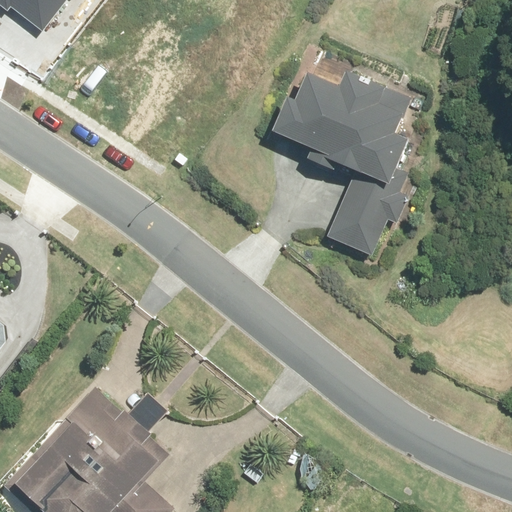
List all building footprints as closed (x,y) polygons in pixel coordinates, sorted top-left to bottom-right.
[(0,0),(0,9),(6,14),(13,6),(43,28),(63,0),(0,0)] [(327,236),(371,256),(388,219),(397,224),(409,196),(400,192),(409,173),(395,166),(407,138),(396,133),(412,98),(346,69),(338,85),(306,71),(293,99),(286,95),(270,130),(310,147),(305,157),(323,165),(327,157),(356,170),(327,236)] [(0,343),(9,333),(6,321),(0,315),(0,289),(6,281),(0,276),(0,343)] [(4,485),(33,511),(170,511),(175,507),(145,481),(170,454),(148,435),(150,432),(149,430),(167,410),(147,392),(128,412),(104,390),(103,392),(95,385),(4,485)] [(311,489),(313,490),(331,465),(309,450),(308,451),(306,451),(305,452),(304,453),(303,454),(302,455),(301,457),(301,458),(300,459),(299,460),(299,462),(298,463),(298,465),(298,466),(298,467),(298,469),(298,470),(298,472),(298,473),(298,475),(299,476),(299,477),(300,479),(301,480),(301,481),(302,482),(303,484),(304,485),(305,486),(306,486),(307,487),(309,488),(310,489),(311,489)]
